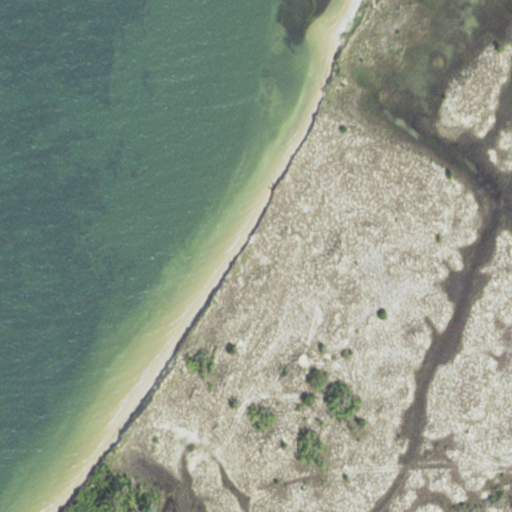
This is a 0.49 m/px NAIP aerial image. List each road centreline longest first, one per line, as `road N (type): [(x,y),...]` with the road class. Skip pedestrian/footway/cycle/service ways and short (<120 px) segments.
road 1 (track): [(184,463),(230,426),(246,397),(292,393)]
road 2 (track): [(139,511),(127,446),(184,463)]
